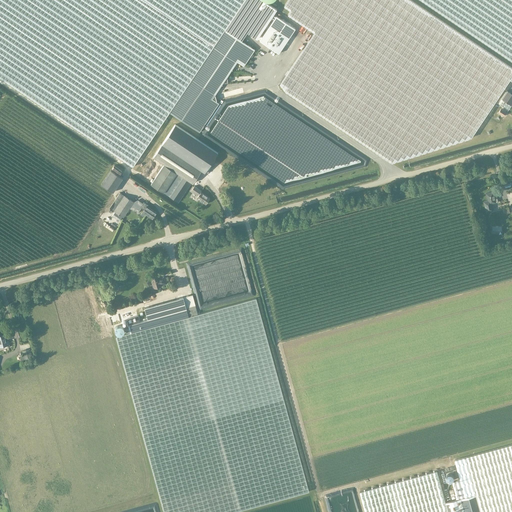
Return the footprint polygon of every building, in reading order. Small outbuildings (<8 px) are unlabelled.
[(0,0),(0,78),(133,167),(170,113),(199,132),(219,103),(216,102),(212,99),(237,62),(244,66),(255,50),(241,41),(247,32),(257,39),(277,10),(262,0),(0,0)] [(288,0),(284,6),(291,11),(288,15),(314,33),(280,84),(285,91),(391,163),(471,137),(510,79),(511,80),(511,68),(410,0),(288,0)] [(511,0),(420,0),(511,61),(511,0)] [(279,54),(295,29),(276,16),(259,41),(279,54)] [(511,103),(511,94),(507,91),(501,99),(511,105),(511,103)] [(209,166),(217,153),(174,125),(153,158),(163,165),(150,185),(163,193),(178,203),(191,183),(192,184),(200,171),(202,172),(204,173),(206,170),(207,170),(206,172),(208,173),(209,171),(211,168),(209,166)] [(113,192),(123,178),(112,170),(102,184),(113,192)] [(511,199),(511,185),(502,186),(503,200),(508,199),(508,200),(511,199)] [(209,199),(200,192),(201,191),(194,186),(191,191),(195,194),(198,196),(196,198),(205,204),(209,199)] [(493,211),(491,204),(495,203),(495,202),(497,202),(496,198),(494,199),(492,192),(485,194),(487,200),(483,202),(486,213),(493,211)] [(123,217),(134,202),(120,193),(110,208),(123,217)] [(152,219),(156,213),(147,207),(148,206),(143,203),(140,208),(143,210),(142,212),(152,219)] [(154,288),(162,286),(162,285),(166,284),(165,281),(164,281),(163,278),(159,279),(158,276),(150,278),(151,282),(152,282),(154,288)] [(130,333),(116,337),(163,511),(234,511),(309,492),(256,298),(198,314),(192,295),(144,308),(148,320),(128,325),(130,333)] [(121,325),(119,325),(118,326),(116,327),(115,328),(115,329),(115,331),(116,332),(117,334),(118,334),(120,334),(121,334),(123,333),(124,332),(124,330),(124,329),(123,327),(122,326),(121,325)] [(0,347),(9,345),(8,341),(6,341),(4,335),(0,335),(0,347)] [(364,511),(511,511),(511,444),(455,460),(465,497),(445,502),(437,471),(359,492),(364,511)]
